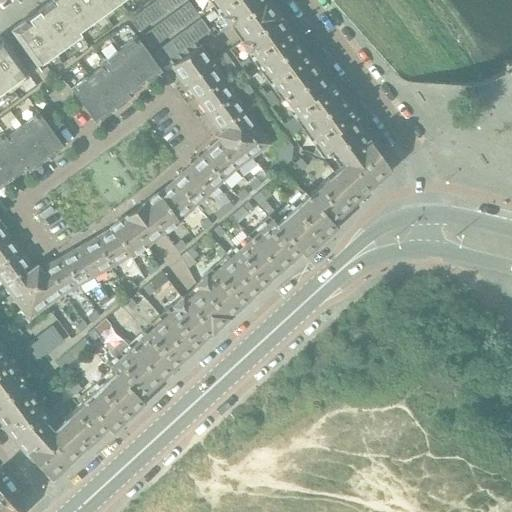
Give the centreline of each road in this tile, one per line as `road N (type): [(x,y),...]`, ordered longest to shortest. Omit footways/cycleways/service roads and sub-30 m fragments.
road 1 (residential): [(0,211),(284,0)]
road 2 (tertiary): [(76,511),(336,273)]
road 3 (residential): [(415,219),(407,145),(300,0)]
